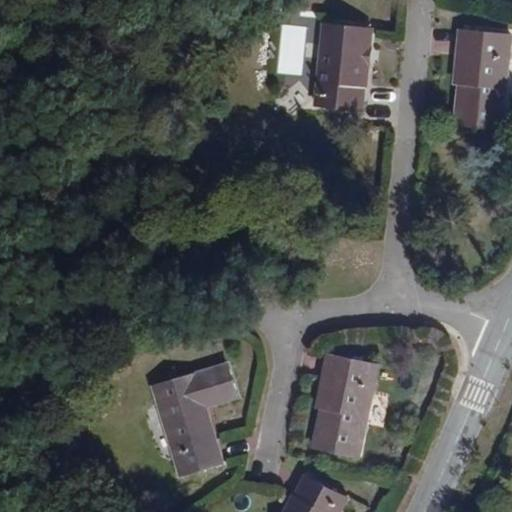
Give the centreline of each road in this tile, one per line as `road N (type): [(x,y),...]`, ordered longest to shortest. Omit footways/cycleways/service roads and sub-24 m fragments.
road 1 (residential): [(404,282),(398,234),(425,0)]
road 2 (residential): [(404,282),(324,315),(288,340),(263,480)]
road 3 (tertiary): [(505,328),(424,511)]
